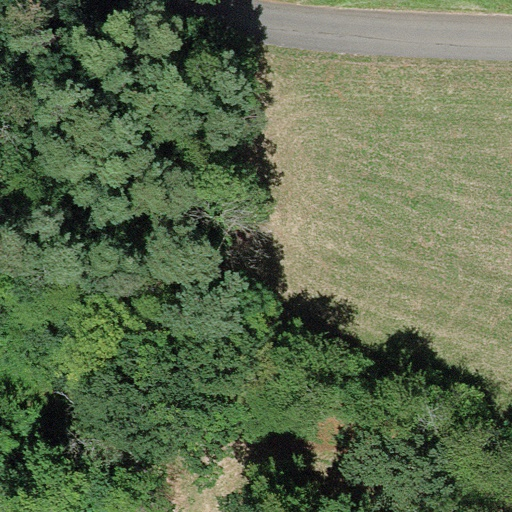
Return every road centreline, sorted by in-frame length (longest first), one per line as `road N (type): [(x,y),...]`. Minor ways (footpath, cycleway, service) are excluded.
road 1 (track): [(0,378),(100,410),(511,497)]
road 2 (unclassified): [(121,0),(416,50),(511,50)]
